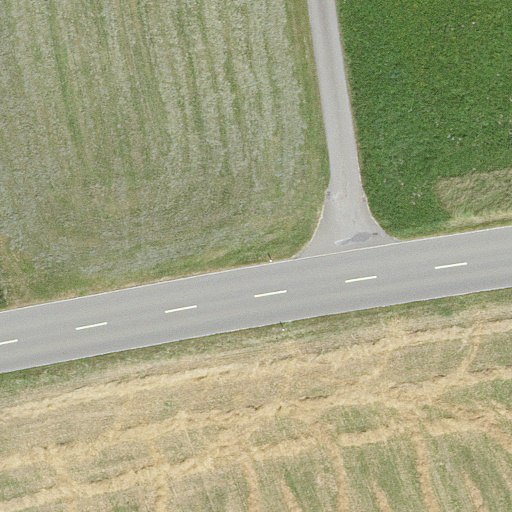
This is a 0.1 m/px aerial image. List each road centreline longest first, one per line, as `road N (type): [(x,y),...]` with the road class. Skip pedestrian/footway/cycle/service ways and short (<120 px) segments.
road 1 (tertiary): [(0,339),(349,269),(511,247)]
road 2 (track): [(313,0),(349,269)]
